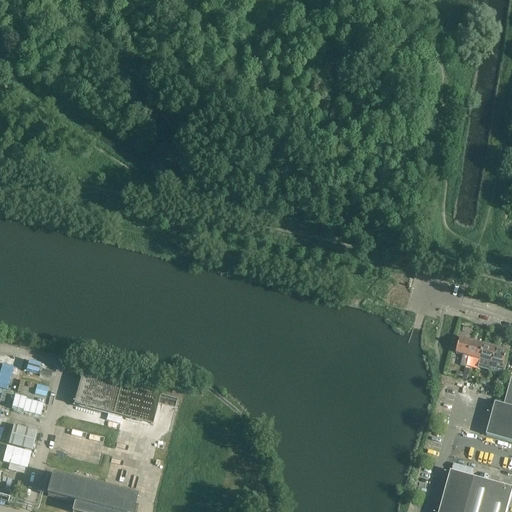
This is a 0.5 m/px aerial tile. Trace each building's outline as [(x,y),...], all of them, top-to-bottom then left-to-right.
[(468,358),(472,343),(460,339),(456,354),(468,358)] [(480,361),(484,346),(472,343),(468,358),(480,361)] [(492,364),(496,349),(484,346),(480,361),(492,364)] [(504,367),(508,352),(496,349),(492,364),(504,367)] [(51,378),(52,372),(40,369),(39,375),(51,378)] [(83,377),(76,405),(153,425),(161,394),(118,383),(117,389),(108,387),(109,384),(83,377)] [(511,408),(504,406),(495,404),(487,436),(511,443),(511,408)] [(0,415),(0,428),(8,430),(10,417),(0,415)] [(31,452),(37,433),(14,426),(8,445),(31,452)] [(27,469),(31,454),(7,447),(3,463),(27,469)] [(465,511),(475,479),(451,472),(440,511),(465,511)] [(134,509),(136,499),(52,477),(47,497),(75,504),(73,511),(136,511),(137,509),(134,509)] [(507,511),(511,494),(511,489),(475,479),(465,511),(507,511)]
